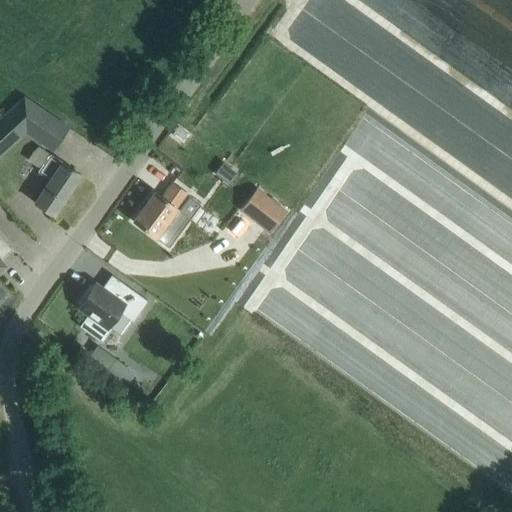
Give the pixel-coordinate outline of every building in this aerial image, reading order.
[(24,97),(2,117),(20,137),(26,132),(53,150),(69,127),(24,97)] [(0,155),(20,137),(2,117),(0,118),(0,155)] [(53,215),(81,175),(62,162),(49,154),(38,172),(49,180),(34,202),(53,215)] [(236,173),(223,163),(216,173),(229,183),(236,173)] [(190,218),(176,207),(187,193),(172,183),(162,197),(155,192),(134,221),(169,247),(190,218)] [(257,189),(241,209),(270,231),(285,211),(257,189)] [(12,249),(0,235),(0,270),(6,265),(1,260),(12,249)] [(148,300),(114,277),(105,289),(95,283),(88,293),(84,291),(76,302),(79,305),(78,307),(88,314),(79,326),(102,342),(112,328),(108,326),(119,311),(133,321),(148,300)] [(75,345),(98,362),(106,352),(82,335),(75,345)] [(116,359),(107,371),(124,382),(132,371),(116,359)]
